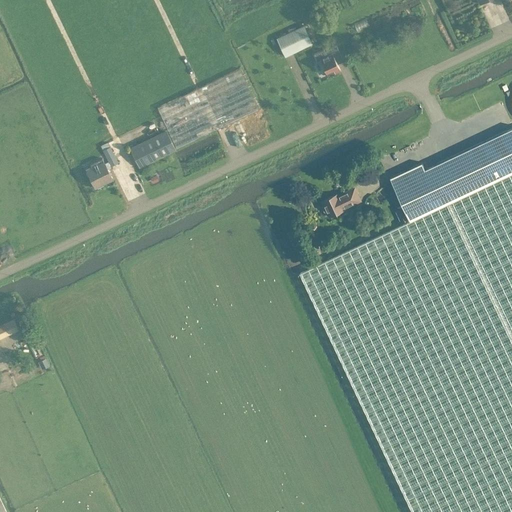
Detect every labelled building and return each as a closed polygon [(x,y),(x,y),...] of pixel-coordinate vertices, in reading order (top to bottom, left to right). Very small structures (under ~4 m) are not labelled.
[(313,40),(305,21),(277,34),(286,52),(313,40)] [(337,41),(325,47),(325,45),(314,50),(318,57),(321,55),(325,64),(324,65),(328,72),(341,66),(335,54),(342,51),(337,41)] [(177,144),(259,105),(240,65),(158,104),(177,144)] [(139,162),(177,145),(168,126),(131,143),(139,162)] [(511,511),(511,127),(425,169),(422,163),(390,178),(410,221),(300,273),(412,511),(511,511)] [(111,142),(111,143),(109,139),(102,143),(104,146),(103,146),(109,157),(117,153),(111,142)] [(109,157),(105,159),(104,157),(103,154),(91,160),(92,162),(87,165),(96,184),(114,175),(108,165),(111,163),(109,157)] [(327,212),(329,216),(344,209),(343,208),(359,200),(354,189),(338,196),(337,194),(322,201),(324,206),(322,207),(322,208),(324,212),(325,213),(327,212)] [(83,208),(73,212),(75,218),(85,214),(83,208)] [(55,220),(47,223),(52,233),(59,230),(55,220)] [(28,321),(23,310),(15,313),(0,320),(0,334),(20,325),(28,321)]
